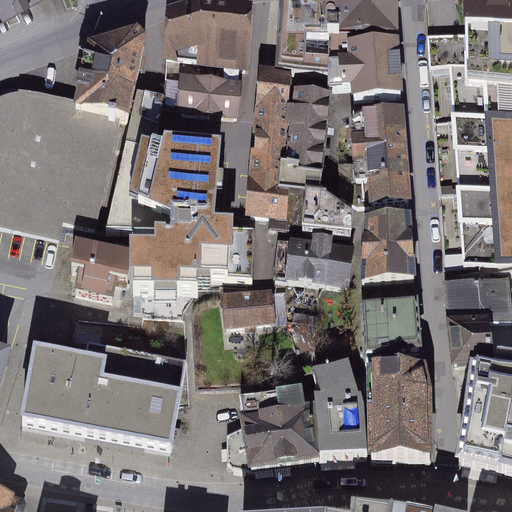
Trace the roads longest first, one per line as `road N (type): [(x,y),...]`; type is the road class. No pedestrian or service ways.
road 1 (residential): [(415,0),(442,497)]
road 2 (residential): [(0,467),(169,498),(442,497)]
